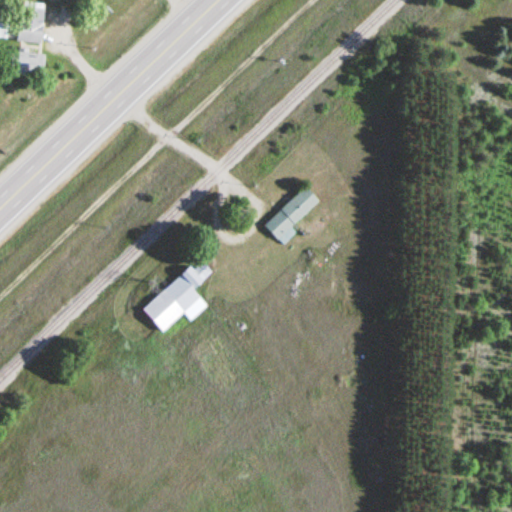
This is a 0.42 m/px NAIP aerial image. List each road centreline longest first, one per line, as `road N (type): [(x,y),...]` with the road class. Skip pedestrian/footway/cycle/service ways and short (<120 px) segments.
road 1 (track): [(312,0),(0,298)]
road 2 (primary): [(0,206),(211,7)]
